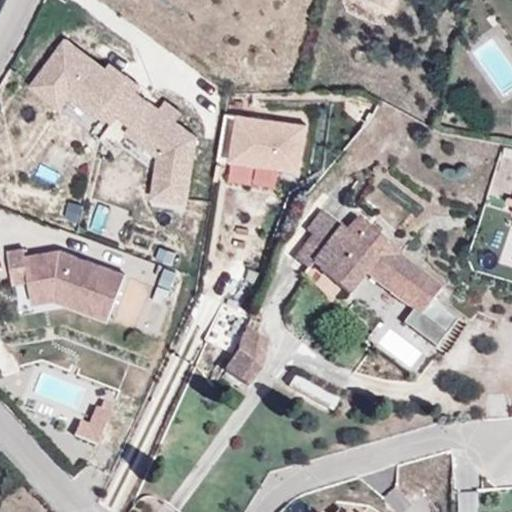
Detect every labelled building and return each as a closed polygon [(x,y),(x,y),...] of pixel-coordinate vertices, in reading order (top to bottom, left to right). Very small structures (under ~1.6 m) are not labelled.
[(105,69),(65,39),(33,83),(60,102),(68,90),(113,122),(119,115),(136,92),(140,86),(126,75),(122,81),(105,69)] [(110,63),(105,69),(122,81),(126,75),(110,63)] [(159,109),(136,92),(119,115),(131,124),(128,128),(163,154),(157,193),(188,198),(197,137),(176,121),(159,109)] [(165,101),(159,109),(176,121),(181,113),(165,101)] [(305,126),(237,118),(231,166),(299,174),(305,126)] [(98,204),(91,228),(122,237),(129,213),(98,204)] [(443,289),(401,255),(402,253),(388,242),(360,217),(348,232),(322,211),(307,232),(313,237),(295,260),(309,271),(314,264),(350,297),(368,274),(414,309),(404,323),(436,347),(456,321),(433,302),(443,289)] [(109,320),(127,273),(60,248),(26,254),(25,246),(8,249),(14,284),(30,282),(31,290),(56,286),(74,292),(69,305),(109,320)] [(169,306),(179,271),(163,267),(153,302),(169,306)] [(15,287),(18,308),(30,306),(27,285),(15,287)] [(69,305),(74,292),(56,286),(31,290),(33,304),(56,300),(69,305)] [(373,336),(400,368),(414,356),(387,324),(373,336)] [(268,342),(246,328),(239,342),(237,353),(238,353),(262,370),(263,370),(268,342)] [(262,370),(238,353),(225,371),(249,388),(262,370)] [(339,399),(296,376),(290,387),(333,411),(339,399)] [(97,444),(117,399),(109,396),(103,409),(99,407),(90,426),(83,422),(77,435),(97,444)]
